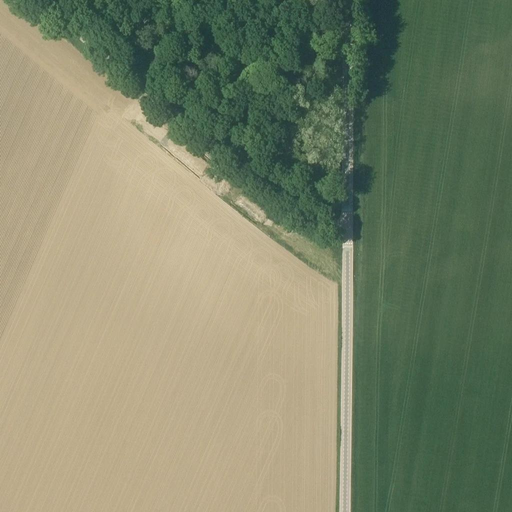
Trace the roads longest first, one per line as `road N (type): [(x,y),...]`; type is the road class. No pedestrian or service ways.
road 1 (unclassified): [(352,228),(296,212),(38,0)]
road 2 (residential): [(348,511),(352,228)]
road 3 (residential): [(352,228),(352,0)]
